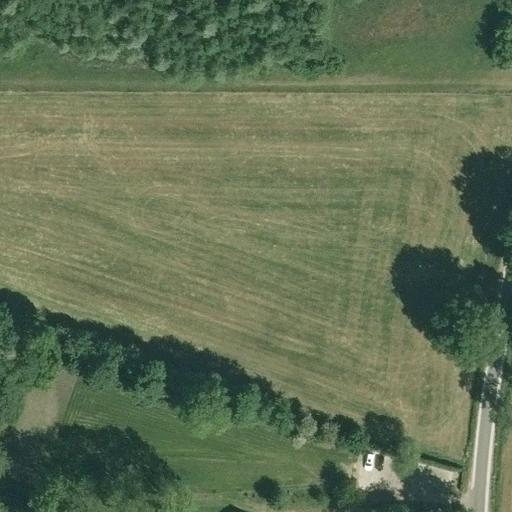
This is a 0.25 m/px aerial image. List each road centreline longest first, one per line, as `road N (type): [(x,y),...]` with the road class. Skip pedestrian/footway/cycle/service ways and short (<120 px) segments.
road 1 (unclassified): [(485,511),(511,296)]
road 2 (unknown): [(487,476),(423,466),(329,511)]
